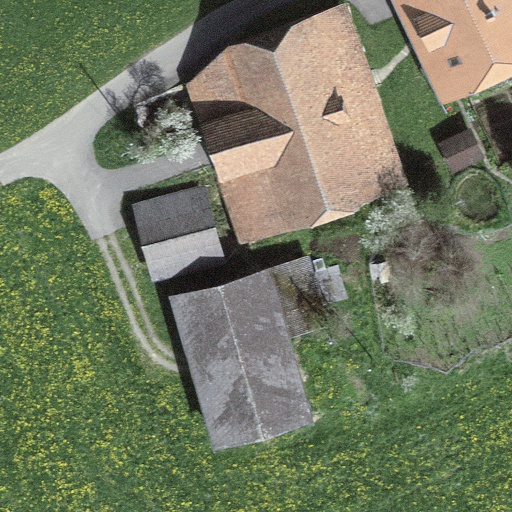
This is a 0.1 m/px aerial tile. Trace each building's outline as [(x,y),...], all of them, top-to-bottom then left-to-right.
[(511,0),(408,0),(412,8),(425,2),(459,70),(511,43),(511,0)] [(208,129),(221,164),(267,147),(288,204),(393,166),(333,2),(228,40),(255,113),(208,129)] [(201,190),(137,207),(153,269),(218,251),(201,190)] [(300,255),(261,266),(280,332),(319,321),(300,255)] [(176,290),(218,437),(303,412),(280,332),(261,266),(176,290)]
